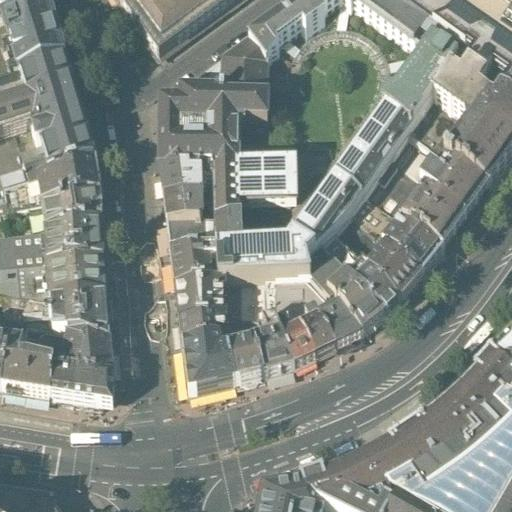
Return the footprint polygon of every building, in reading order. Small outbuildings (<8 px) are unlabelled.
[(20,80),(63,66),(55,41),(47,14),(44,1),(45,0),(44,0),(0,0),(0,19),(5,32),(10,49),(0,52),(0,87),(11,84),(4,61),(13,58),(20,80)] [(114,0),(122,15),(142,0),(114,0)] [(227,16),(215,0),(142,0),(122,15),(153,57),(159,66),(227,16)] [(458,76),(463,69),(368,0),(317,0),(267,37),(249,50),(179,100),(179,110),(159,110),(159,145),(160,176),(214,175),(215,190),(216,232),(217,262),(219,294),(225,294),(265,292),(310,290),(305,272),(320,258),(333,245),(351,225),(365,207),(409,144),(458,76)] [(215,0),(227,16),(249,0),(215,0)] [(511,13),(468,32),(429,3),(428,5),(423,1),(421,0),(368,0),(463,69),(458,76),(511,117),(511,13)] [(5,32),(0,19),(0,52),(10,49),(5,32)] [(24,92),(28,103),(70,90),(67,79),(63,66),(20,80),(24,92)] [(508,172),(511,166),(511,117),(458,76),(409,144),(488,198),(508,172)] [(36,154),(37,154),(40,163),(45,162),(51,183),(94,169),(86,142),(70,90),(28,103),(27,104),(35,131),(31,132),(33,141),(36,154)] [(0,141),(31,132),(35,131),(27,104),(0,112),(0,141)] [(464,233),(488,198),(409,144),(365,207),(401,232),(444,262),(464,233)] [(20,159),(29,189),(39,186),(51,183),(45,162),(40,163),(37,154),(36,154),(20,159)] [(39,186),(43,212),(99,201),(96,185),(94,169),(51,183),(39,186)] [(162,191),(164,206),(203,206),(202,190),(215,190),(214,175),(160,176),(162,191)] [(22,176),(0,182),(0,186),(3,194),(26,187),(22,176)] [(0,219),(42,212),(43,212),(39,186),(29,189),(4,197),(6,210),(0,211),(0,219)] [(42,212),(46,238),(101,231),(100,217),(99,201),(43,212),(42,212)] [(166,219),(168,232),(203,232),(203,206),(164,206),(166,219)] [(46,238),(45,238),(48,271),(104,267),(101,231),(46,238)] [(203,232),(168,232),(170,248),(171,262),(217,262),(216,232),(203,232)] [(444,262),(401,232),(383,254),(388,258),(422,288),(433,275),(444,262)] [(0,244),(0,275),(48,271),(45,238),(28,240),(0,244)] [(368,279),(333,245),(320,258),(348,289),(385,328),(393,320),(400,314),(368,279)] [(348,289),(320,258),(305,272),(310,290),(329,313),(335,309),(362,346),(375,335),(380,332),(385,328),(348,289)] [(422,288),(388,258),(368,279),(400,314),(412,300),(422,288)] [(176,298),(219,294),(217,262),(171,262),(173,280),(176,298)] [(50,308),(107,303),(105,288),(104,267),(48,271),(50,308)] [(50,308),(48,271),(0,275),(0,301),(43,308),(50,308)] [(350,352),(362,346),(335,309),(329,313),(310,290),(265,292),(266,317),(265,332),(275,332),(290,333),(296,330),(314,321),(336,358),(350,352)] [(178,315),(180,332),(226,330),(225,294),(219,294),(176,298),(178,315)] [(0,326),(27,332),(42,336),(52,338),(50,308),(43,308),(0,301),(0,326)] [(108,330),(107,303),(50,308),(52,338),(110,349),(108,330)] [(314,321),(296,330),(316,368),(325,363),(336,358),(314,321)] [(0,345),(9,347),(24,349),(27,332),(0,326),(0,345)] [(182,346),(183,353),(226,350),(226,345),(227,345),(226,330),(180,332),(180,336),(182,346)] [(249,331),(226,330),(227,345),(226,345),(226,350),(253,349),(253,348),(249,331)] [(290,333),(275,332),(295,378),(298,377),(301,375),(316,368),(296,330),(290,333)] [(265,332),(249,331),(253,348),(253,349),(264,386),(280,382),(291,379),(295,378),(275,332),(265,332)] [(54,378),(113,387),(111,368),(110,349),(52,338),(42,336),(36,365),(42,366),(41,375),(54,378)] [(0,397),(2,398),(9,352),(9,347),(0,345),(0,397)] [(253,349),(226,350),(236,393),(240,392),(251,389),(264,386),(253,349)] [(511,349),(492,369),(511,378),(511,349)] [(236,393),(226,350),(183,353),(184,360),(187,392),(189,404),(221,396),(236,393)] [(9,352),(2,398),(25,401),(50,406),(54,378),(41,375),(21,370),(24,354),(9,352)] [(511,511),(511,378),(492,369),(477,385),(467,396),(453,410),(422,435),(469,478),(511,436),(511,506),(508,511),(511,511)] [(54,378),(50,406),(102,414),(107,410),(113,406),(113,387),(54,378)] [(382,444),(388,455),(406,445),(422,435),(416,424),(382,444)] [(420,511),(469,478),(422,435),(406,445),(388,455),(413,486),(386,501),(403,511),(420,511)] [(511,436),(469,478),(420,511),(508,511),(511,506),(511,436)] [(303,504),(311,511),(341,511),(386,501),(413,486),(388,455),(357,472),(326,486),(324,483),(312,487),(299,490),(301,495),(303,504)] [(259,511),(311,511),(303,504),(301,495),(288,497),(274,500),(262,501),(259,511)] [(0,511),(53,511),(54,506),(3,497),(0,496),(0,511)] [(403,511),(386,501),(341,511),(403,511)]
